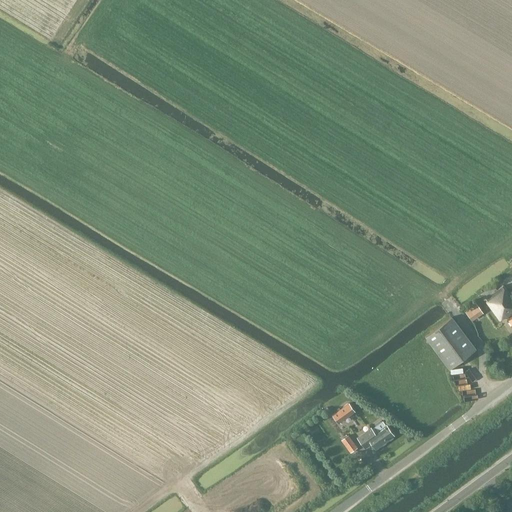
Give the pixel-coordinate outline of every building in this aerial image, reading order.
[(503,318),(504,319),(510,314),(511,316),(507,320),(511,326),(511,299),(498,280),(483,292),(487,297),(483,299),(499,320),(503,318)] [(481,312),(475,304),(464,312),(470,320),(481,312)] [(451,317),(424,337),(448,369),(475,349),(451,317)] [(333,413),(339,421),(351,413),(345,405),(340,408),(333,413)] [(364,448),(371,443),(375,449),(393,436),(386,425),(374,433),(370,428),(357,438),(364,448)] [(347,435),(341,440),(350,453),(356,448),(347,435)]
